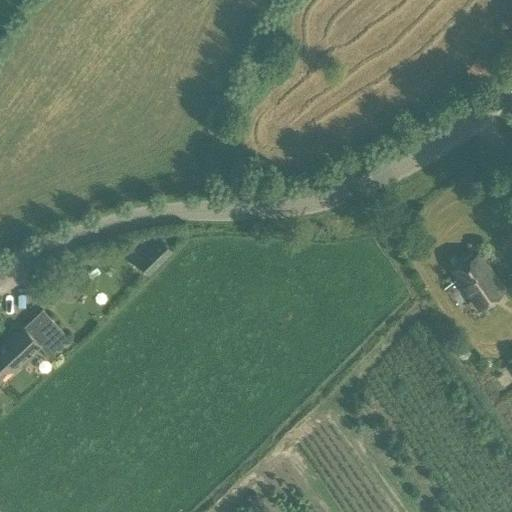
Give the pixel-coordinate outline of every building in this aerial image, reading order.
[(466,0),(405,0),(422,38),(474,14),(466,0)] [(348,6),(273,46),(300,95),(375,56),(348,6)] [(444,58),(358,92),(367,119),(454,84),(444,58)] [(162,239),(145,256),(157,268),(174,251),(162,239)] [(503,290),(478,252),(473,255),(471,252),(462,259),(463,262),(453,269),(478,307),(503,290)] [(0,372),(9,364),(13,369),(39,344),(48,354),(67,336),(42,308),(23,325),(22,324),(0,343),(0,372)]
